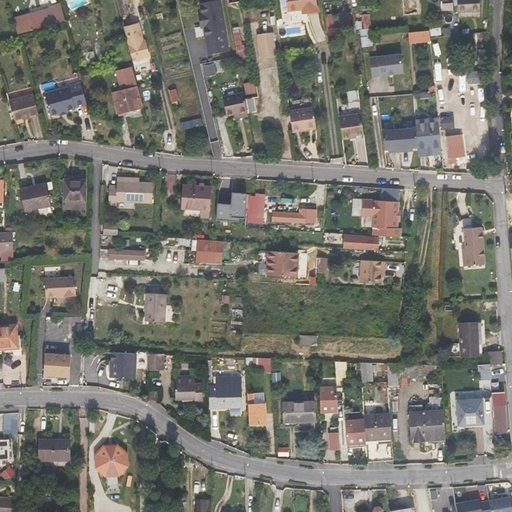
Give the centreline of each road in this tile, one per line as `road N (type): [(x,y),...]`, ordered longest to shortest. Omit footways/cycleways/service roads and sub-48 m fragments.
road 1 (residential): [(511,468),(307,476),(221,458),(122,402),(0,399)]
road 2 (residential): [(498,185),(160,163),(52,148),(0,156)]
road 3 (residential): [(498,185),(495,0)]
road 4 (residential): [(511,353),(498,185)]
